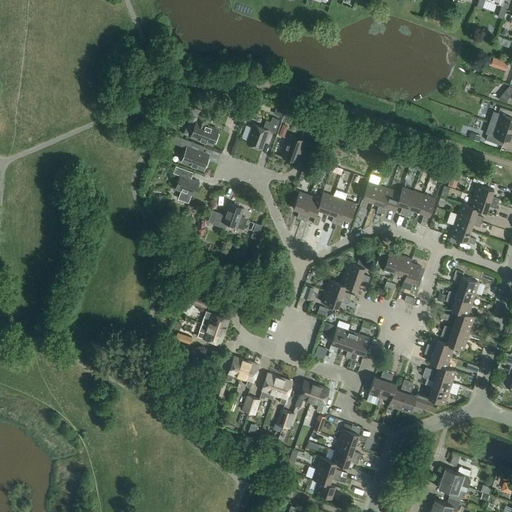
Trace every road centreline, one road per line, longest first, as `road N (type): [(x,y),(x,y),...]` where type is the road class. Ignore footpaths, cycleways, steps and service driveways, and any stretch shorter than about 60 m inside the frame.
road 1 (residential): [(439,247),(371,231),(313,257),(303,270)]
road 2 (unclassified): [(480,408),(511,274)]
road 3 (residential): [(303,270),(265,186),(232,166)]
